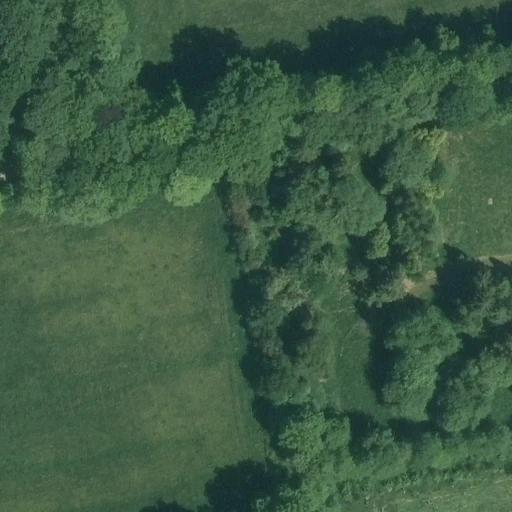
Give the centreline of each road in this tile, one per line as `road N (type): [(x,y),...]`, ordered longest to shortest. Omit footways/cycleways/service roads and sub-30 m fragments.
road 1 (track): [(78,52),(119,154),(511,71)]
road 2 (track): [(0,178),(119,154)]
